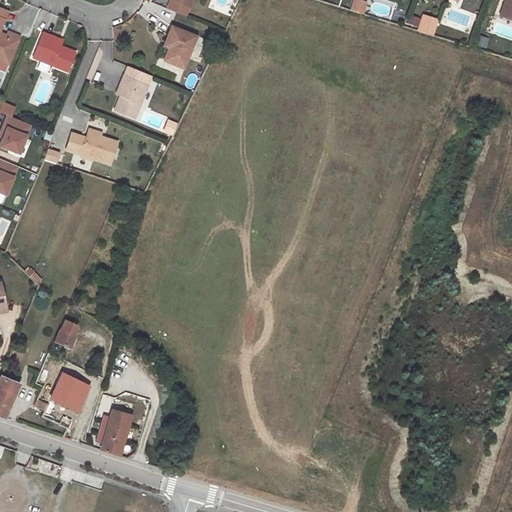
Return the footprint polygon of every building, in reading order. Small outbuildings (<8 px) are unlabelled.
[(14,5),(0,0),(0,9),(11,14),(14,5)] [(367,0),(353,0),(350,9),(364,13),(368,0),(367,0)] [(7,27),(5,26),(11,14),(0,9),(0,51),(4,54),(14,58),(25,31),(14,26),(11,32),(9,31),(7,27)] [(427,13),(422,27),(438,31),(442,17),(427,13)] [(417,27),(420,18),(411,14),(407,24),(417,27)] [(198,35),(173,25),(167,41),(175,44),(169,60),(185,67),(198,35)] [(58,31),(49,27),(39,52),(73,66),(81,47),(66,41),(55,36),(58,31)] [(68,36),(58,31),(55,36),(66,41),(68,36)] [(478,35),(477,46),(487,47),(488,37),(478,35)] [(175,44),(167,41),(165,44),(170,46),(165,59),(169,60),(175,44)] [(14,58),(4,54),(1,62),(10,66),(14,58)] [(149,85),(125,75),(122,83),(126,85),(122,94),(116,108),(136,117),(149,85)] [(34,119),(13,110),(6,126),(9,127),(4,139),(22,147),(34,119)] [(104,132),(92,127),(90,131),(103,135),(104,132)] [(103,135),(90,131),(89,136),(74,131),(68,148),(113,163),(120,141),(103,135)] [(62,153),(50,150),(46,159),(58,164),(62,153)] [(21,162),(0,153),(0,187),(9,191),(21,162)] [(66,316),(61,327),(76,334),(81,322),(66,316)] [(70,347),(76,334),(61,327),(55,340),(70,347)] [(89,368),(84,380),(62,371),(51,396),(78,408),(89,383),(84,380),(89,368)] [(41,372),(37,382),(43,384),(47,374),(41,372)] [(0,375),(0,417),(3,418),(19,383),(0,375)] [(46,402),(37,400),(34,406),(44,408),(46,402)] [(99,450),(119,455),(131,418),(111,411),(109,419),(103,417),(96,441),(101,442),(99,450)] [(62,416),(59,424),(68,428),(71,420),(62,416)] [(54,476),(58,465),(31,456),(28,467),(54,476)]
